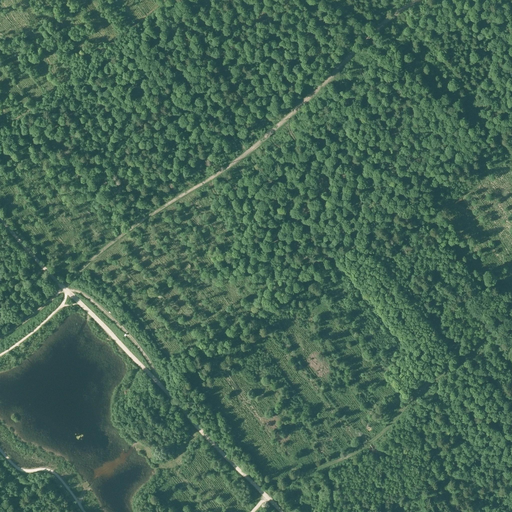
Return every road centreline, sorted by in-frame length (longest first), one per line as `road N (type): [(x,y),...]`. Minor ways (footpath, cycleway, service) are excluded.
road 1 (track): [(0,337),(134,225),(230,165),(415,0)]
road 2 (track): [(266,497),(370,443),(511,302)]
road 3 (track): [(511,159),(434,67),(333,0)]
road 4 (track): [(266,497),(161,386)]
road 5 (track): [(64,288),(85,295),(129,336),(161,386)]
road 6 (track): [(161,386),(64,288)]
